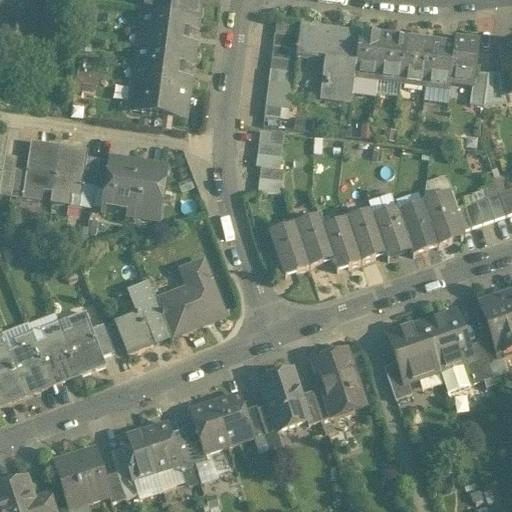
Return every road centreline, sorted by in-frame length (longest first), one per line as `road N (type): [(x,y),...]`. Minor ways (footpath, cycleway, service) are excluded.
road 1 (residential): [(0,448),(276,336)]
road 2 (residential): [(276,336),(511,254)]
road 3 (residential): [(0,119),(226,151)]
road 4 (residential): [(276,336),(226,151)]
road 5 (residential): [(226,151),(246,0)]
road 6 (residential): [(373,0),(428,9),(508,0)]
